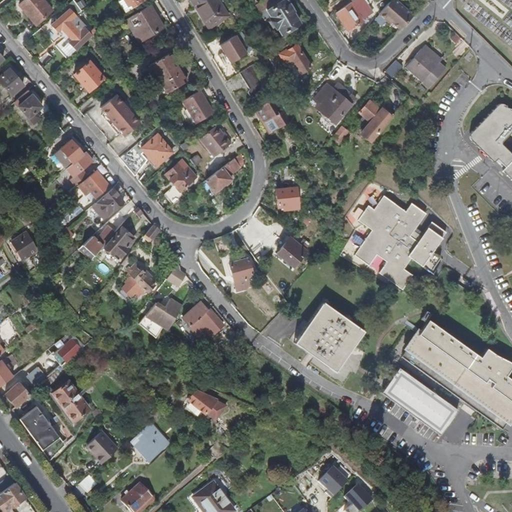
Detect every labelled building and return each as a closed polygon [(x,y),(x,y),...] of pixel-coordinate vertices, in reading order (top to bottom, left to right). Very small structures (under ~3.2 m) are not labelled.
[(43,0),(24,0),(19,5),(36,25),(52,11),(43,0)] [(130,6),(132,8),(145,0),(122,0),(127,7),(130,6)] [(217,0),(191,0),(208,29),(228,17),(217,0)] [(282,2),(281,0),(278,0),(264,9),(270,19),(268,20),(274,28),(275,27),(280,35),(297,24),(291,13),(292,12),(286,3),(285,3),(284,1),(282,2)] [(399,29),(413,15),(400,0),(390,0),(380,12),(387,20),(389,18),(392,22),(399,29)] [(149,5),(125,20),(139,43),(163,28),(149,5)] [(349,5),(335,14),(348,33),(362,22),(349,5)] [(69,42),(76,50),(92,34),(69,10),(52,25),(58,31),(61,28),(72,39),(69,42)] [(28,28),(16,38),(22,45),(33,34),(28,28)] [(456,44),(460,38),(455,34),(451,39),(456,44)] [(235,35),(219,45),(231,64),(246,54),(235,35)] [(439,64),(442,60),(425,44),(421,48),(439,64)] [(295,45),(279,55),(285,66),(292,62),(300,75),(310,69),(295,45)] [(405,68),(422,83),(439,64),(421,48),(405,68)] [(169,53),(150,65),(166,93),(186,81),(169,53)] [(54,61),(44,70),(50,77),(59,68),(54,61)] [(90,61),(75,75),(89,91),(104,78),(90,61)] [(439,64),(422,83),(428,89),(445,69),(439,64)] [(9,69),(0,77),(0,82),(12,96),(23,86),(9,69)] [(250,78),(245,70),(234,77),(238,85),(250,78)] [(325,84),(312,100),(317,104),(314,108),(332,123),(348,105),(325,84)] [(42,107),(28,90),(15,102),(28,119),(30,117),(34,123),(40,117),(36,112),(42,107)] [(83,91),(71,101),(78,109),(90,99),(83,91)] [(212,113),(199,91),(182,101),(196,124),(212,113)] [(108,145),(118,156),(126,148),(129,151),(134,147),(138,143),(131,135),(127,138),(125,136),(140,123),(116,95),(101,108),(98,105),(91,98),(90,99),(78,109),(84,116),(87,114),(111,142),(108,145)] [(272,99),(258,108),(273,132),(292,120),(286,109),(281,112),(272,99)] [(369,144),(390,119),(380,109),(379,111),(368,101),(358,112),(369,122),(358,133),(369,144)] [(494,160),(495,160),(504,168),(503,169),(511,178),(511,114),(506,108),(504,107),(503,107),(501,107),(500,108),(473,134),(472,136),(472,137),(473,139),(494,160)] [(231,144),(217,125),(200,139),(214,157),(231,144)] [(52,144),(64,134),(58,127),(46,138),(52,144)] [(346,132),(341,127),(331,138),(337,143),(346,132)] [(157,135),(141,149),(157,168),(173,153),(157,135)] [(71,141),(51,158),(64,173),(67,169),(74,178),(93,161),(85,153),(83,155),(71,141)] [(129,151),(121,159),(135,177),(149,164),(134,147),(129,151)] [(243,166),(241,152),(205,180),(215,192),(232,179),(230,176),(243,166)] [(173,206),(185,196),(181,191),(197,177),(189,166),(184,170),(179,164),(166,175),(174,185),(164,195),(173,206)] [(84,180),(79,184),(87,193),(90,190),(97,198),(109,187),(96,172),(85,182),(84,180)] [(118,196),(123,191),(118,184),(92,208),(104,221),(124,203),(118,196)] [(298,188),(277,190),(278,207),(284,207),(284,210),(299,209),(298,188)] [(403,268),(404,267),(409,258),(431,273),(438,264),(436,262),(438,259),(430,254),(443,235),(429,225),(419,239),(411,233),(425,214),(410,204),(404,212),(382,196),(373,210),(367,206),(357,220),(371,231),(364,242),(353,255),(366,265),(375,254),(384,261),(376,272),(400,289),(411,275),(403,268)] [(152,239),(159,230),(153,225),(145,234),(143,238),(149,243),(152,239)] [(95,259),(116,233),(109,228),(97,242),(93,239),(83,248),(95,259)] [(122,229),(105,249),(119,261),(129,249),(128,248),(134,239),(122,229)] [(28,236),(13,244),(22,261),(37,253),(28,236)] [(290,238),(276,254),(292,268),(306,251),(290,238)] [(0,260),(9,255),(3,245),(0,247),(0,260)] [(234,263),(229,264),(236,290),(245,288),(251,281),(250,278),(253,277),(248,259),(245,260),(244,257),(233,260),(234,263)] [(9,269),(14,266),(11,259),(5,262),(9,269)] [(140,297),(147,291),(149,293),(156,286),(152,282),(153,281),(152,280),(154,278),(150,274),(148,276),(145,273),(137,265),(132,270),(131,269),(128,272),(130,274),(128,276),(131,280),(127,284),(128,285),(130,287),(135,292),(140,297)] [(130,287),(128,285),(124,289),(130,296),(135,292),(130,287)] [(1,295),(8,305),(12,302),(5,292),(1,295)] [(164,328),(170,331),(183,307),(171,300),(165,310),(156,305),(140,326),(158,340),(164,328)] [(211,313),(201,301),(182,317),(199,336),(211,327),(215,332),(224,324),(213,311),(211,313)] [(322,302),(292,343),(333,373),(362,332),(322,302)] [(425,325),(427,322),(431,317),(426,313),(420,321),(425,325)] [(427,322),(425,325),(400,359),(500,433),(511,416),(511,385),(503,378),(511,367),(492,358),(485,351),(478,360),(427,322)] [(0,386),(13,377),(0,361),(0,386)] [(43,377),(32,363),(22,371),(34,385),(43,377)] [(70,371),(66,365),(42,385),(46,391),(63,376),(70,371)] [(397,369),(378,394),(437,438),(456,412),(397,369)] [(72,423),(88,411),(68,383),(52,395),(72,423)] [(15,408),(29,396),(19,384),(4,396),(15,408)] [(203,417),(219,402),(197,393),(188,400),(203,417)] [(19,420),(49,461),(64,446),(36,408),(19,420)] [(150,425),(131,442),(148,462),(167,444),(150,425)] [(101,464),(117,450),(101,432),(85,446),(101,464)] [(417,465),(422,473),(431,466),(426,458),(417,465)] [(332,497),(348,481),(332,466),(317,483),(332,497)] [(89,476),(78,485),(87,494),(96,484),(89,476)] [(217,482),(195,497),(203,508),(206,506),(209,511),(234,511),(237,511),(217,482)] [(14,511),(12,508),(26,498),(15,484),(0,494),(0,507),(3,511),(14,511)] [(357,484),(343,497),(357,511),(358,511),(371,500),(357,484)] [(138,485),(120,501),(129,511),(139,511),(152,500),(138,485)]
